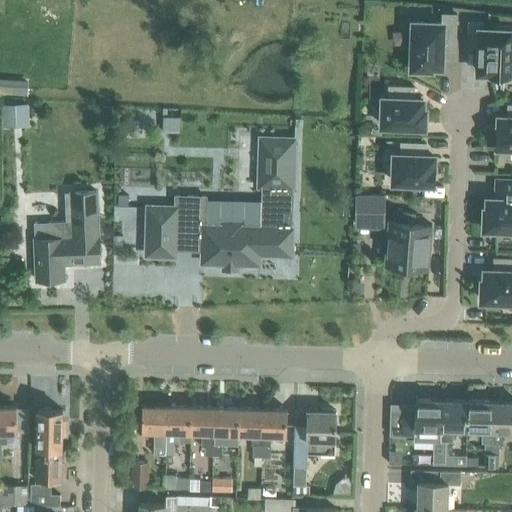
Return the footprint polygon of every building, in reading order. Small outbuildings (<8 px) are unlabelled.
[(412,22),(411,68),(431,68),(431,66),(441,66),(441,57),(454,58),(455,13),(441,12),(441,22),(412,22)] [(468,21),(467,45),(479,45),(478,72),(490,73),(511,73),(511,30),(482,30),(482,22),(468,21)] [(387,123),(429,124),(429,107),(427,107),(427,97),(418,97),(418,84),(393,83),(393,96),(388,96),(387,123)] [(500,124),(500,144),(511,144),(511,102),(511,114),(503,114),(503,124),(500,124)] [(29,123),(29,104),(3,105),(3,124),(29,123)] [(127,129),(131,133),(135,133),(139,130),(139,125),(136,122),(131,121),(128,125),(127,129)] [(224,263),(224,267),(237,267),(238,264),(259,264),(259,254),(291,255),(294,140),(261,139),(260,186),(263,186),(262,226),(257,231),(254,228),(243,228),(242,227),(235,224),(228,223),(222,227),(221,227),(205,227),(206,197),(175,196),(175,208),(148,207),(147,255),(175,256),(175,250),(203,251),(203,263),(224,263)] [(397,154),(392,154),(391,181),(433,183),(434,166),(431,166),(432,155),(422,155),(423,142),(398,142),(397,154)] [(490,205),(490,224),(503,225),(502,229),(511,228),(511,174),(501,174),(501,194),(493,194),(493,205),(490,205)] [(36,281),(65,280),(64,264),(86,263),(86,259),(100,258),(97,192),(75,192),(76,222),(34,223),(36,281)] [(119,195),(119,206),(129,206),(129,196),(119,195)] [(384,195),(356,195),(356,215),(384,215),(384,195)] [(429,267),(433,225),(415,223),(416,213),(394,210),(393,221),(390,221),(386,263),(385,265),(429,269),(429,267)] [(482,287),(481,300),(511,301),(511,258),(494,258),(493,277),(484,277),(484,287),(482,287)] [(429,440),(434,440),(441,440),(442,400),(416,399),(416,411),(403,411),(402,435),(415,435),(415,428),(430,428),(429,440)] [(448,440),(457,440),(457,429),(467,430),(468,400),(442,400),(441,440),(448,440)] [(484,442),(492,442),(494,401),(468,400),(467,430),(481,430),(481,442),(484,442)] [(511,401),(494,401),(492,442),(484,442),(484,454),(499,454),(499,443),(502,443),(503,431),(511,430),(511,401)] [(168,406),(143,405),(142,432),(154,432),(154,454),(167,454),(168,406)] [(176,455),(176,441),(191,442),(191,433),(192,407),(168,406),(167,454),(169,455),(172,455),(176,455)] [(0,454),(2,455),(1,442),(7,442),(7,433),(17,433),(17,432),(29,432),(30,407),(17,407),(0,407),(0,454)] [(206,455),(215,455),(216,408),(192,407),(191,433),(202,433),(202,446),(206,446),(206,455)] [(226,434),(239,434),(240,408),(216,408),(215,455),(223,456),(223,447),(226,447),(226,434)] [(262,457),(263,435),(264,409),(240,408),(239,434),(252,435),(252,445),(254,445),(254,457),(262,457)] [(37,460),(36,480),(61,481),(63,410),(38,409),(37,447),(50,447),(49,460),(37,460)] [(289,410),(264,409),(263,435),(262,457),(271,457),(272,435),(288,436),(289,410)] [(295,425),(294,482),(307,482),(308,453),(336,454),(337,426),(336,426),(337,411),(308,410),(308,426),(295,425)] [(448,440),(441,440),(434,440),(434,465),(448,465),(448,440)] [(484,454),(484,466),(498,466),(499,454),(484,454)] [(132,484),(147,485),(147,461),(133,460),(132,484)] [(447,509),(448,506),(448,483),(465,483),(465,469),(414,468),(414,483),(419,483),(418,508),(447,509)] [(511,479),(511,473),(475,472),(475,479),(511,481),(511,479)] [(180,474),(166,473),(166,490),(189,491),(190,477),(180,476),(180,474)] [(214,479),(213,491),(236,492),(236,476),(216,476),(216,479),(214,479)] [(190,477),(189,491),(213,491),(214,479),(194,479),(194,477),(190,477)] [(0,503),(27,504),(28,485),(0,484),(0,503)] [(51,484),(32,484),(31,507),(61,507),(61,495),(51,495),(51,484)] [(294,485),(293,493),(310,493),(310,485),(307,485),(294,485)] [(247,498),(260,498),(261,488),(247,487),(247,498)] [(167,496),(167,504),(178,505),(189,505),(210,506),(231,507),(231,498),(211,497),(189,496),(167,496)] [(298,510),(299,497),(269,497),(269,510),(298,510)] [(141,503),(140,511),(166,511),(167,504),(141,503)]
